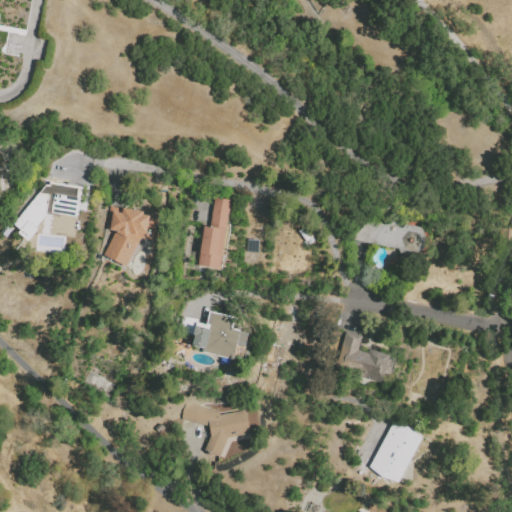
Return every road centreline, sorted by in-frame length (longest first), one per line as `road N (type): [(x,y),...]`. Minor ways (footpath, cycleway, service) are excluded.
road 1 (residential): [(0,340),(137,474),(197,511)]
road 2 (residential): [(504,330),(338,298)]
road 3 (residential): [(511,110),(417,0)]
road 4 (residential): [(511,275),(504,330),(511,404)]
